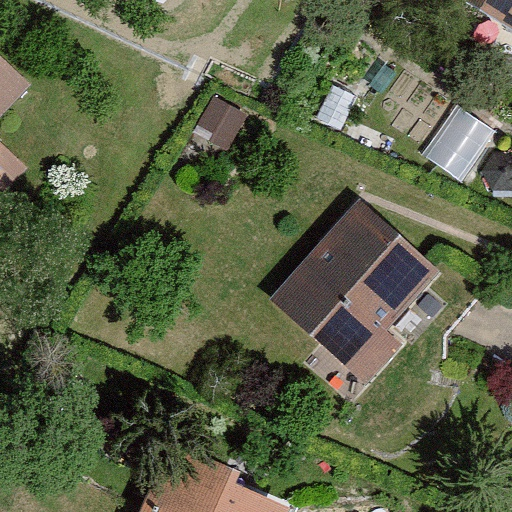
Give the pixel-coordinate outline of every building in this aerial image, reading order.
[(511,0),(459,0),(511,30),(511,0)] [(0,59),(0,198),(33,165),(0,133),(0,108),(24,83),(0,59)] [(424,148),(462,175),(498,123),(459,96),(424,148)] [(445,278),(362,201),(274,296),(367,383),(404,344),(393,333),(445,278)] [(244,474),(167,443),(139,511),(287,511),(289,509),(238,489),(244,474)]
